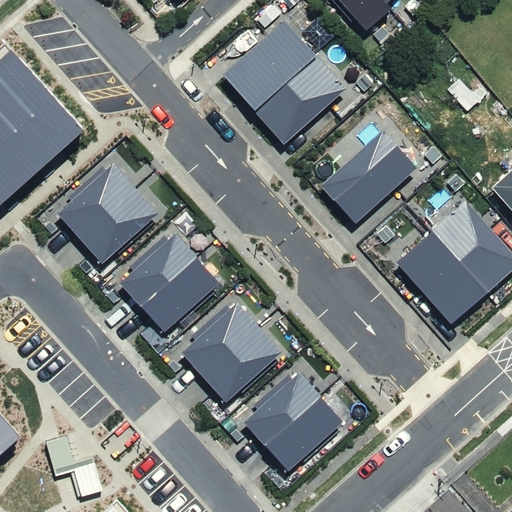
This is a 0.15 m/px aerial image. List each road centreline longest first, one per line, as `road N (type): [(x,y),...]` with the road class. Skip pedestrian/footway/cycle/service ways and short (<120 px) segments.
road 1 (residential): [(451,422),(140,70)]
road 2 (residential): [(15,262),(242,511)]
road 3 (residential): [(451,422),(349,511)]
